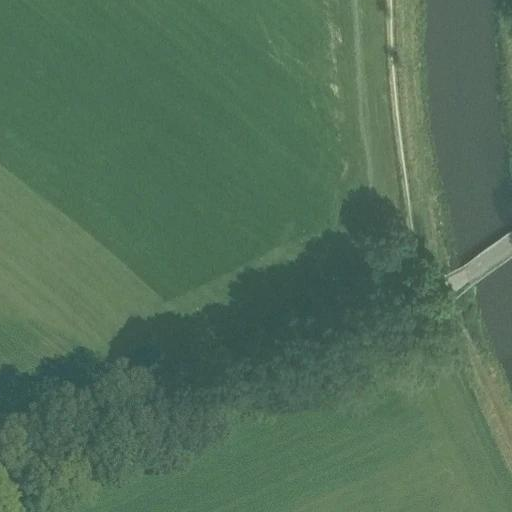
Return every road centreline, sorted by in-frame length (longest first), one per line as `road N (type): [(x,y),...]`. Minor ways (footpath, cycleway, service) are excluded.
road 1 (unclassified): [(0,492),(388,321),(511,242)]
road 2 (track): [(431,298),(471,411),(511,488)]
